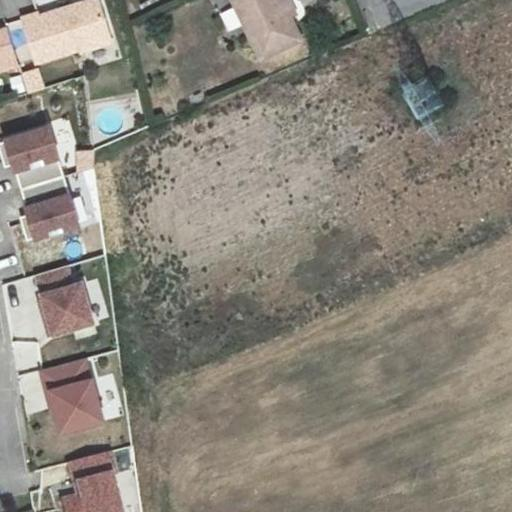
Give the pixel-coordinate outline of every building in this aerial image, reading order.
[(111,39),(98,0),(93,0),(78,5),(79,8),(73,10),(72,7),(40,17),(38,14),(23,19),(37,63),(111,39)] [(287,0),(231,0),(260,60),(301,41),(290,19),(296,16),(287,0)] [(0,72),(19,67),(7,30),(0,31),(0,72)] [(38,69),(22,74),(29,94),(45,89),(38,69)] [(14,163),(22,190),(65,177),(50,129),(0,144),(0,150),(4,165),(14,163)] [(20,217),(27,240),(79,225),(65,177),(22,190),(29,214),(20,217)] [(35,279),(38,291),(70,282),(67,270),(35,279)] [(35,292),(46,333),(98,319),(87,278),(70,282),(38,291),(35,292)] [(85,358),(40,369),(43,385),(46,384),(89,373),(85,358)] [(46,384),(59,432),(104,421),(92,372),(89,373),(46,384)] [(65,462),(69,476),(67,476),(73,493),(56,499),(60,511),(120,511),(110,481),(108,473),(117,470),(112,451),(65,462)]
